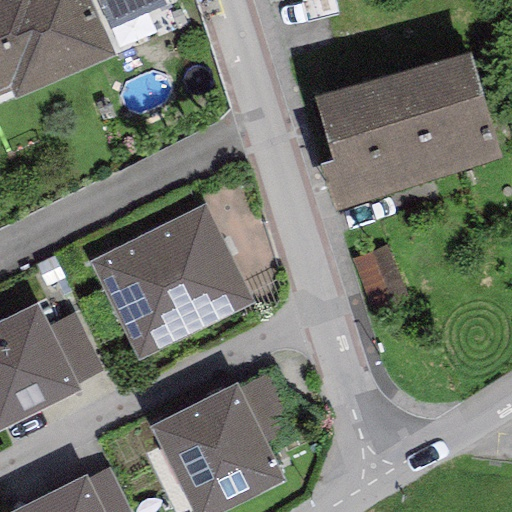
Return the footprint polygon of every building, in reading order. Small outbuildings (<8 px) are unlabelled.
[(0,0),(0,92),(115,43),(96,0),(0,0)] [(110,0),(121,19),(157,0),(110,0)] [(469,63),(315,110),(334,171),(320,176),(333,221),(502,169),(469,63)] [(205,196),(91,253),(140,349),(254,291),(205,196)] [(36,289),(0,307),(0,414),(79,375),(50,318),(36,289)] [(73,306),(50,318),(79,375),(101,364),(73,306)] [(271,365),(241,379),(269,435),(290,426),(271,365)] [(235,368),(149,411),(197,508),(284,465),(269,435),(241,379),(235,368)] [(86,459),(0,500),(0,502),(4,511),(133,511),(107,459),(90,468),(86,459)]
